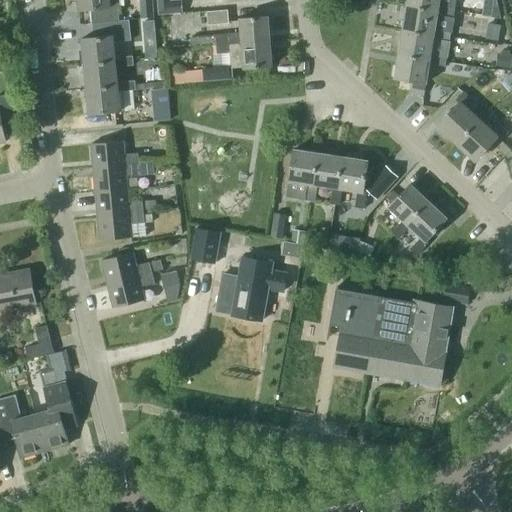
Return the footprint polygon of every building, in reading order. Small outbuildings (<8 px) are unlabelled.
[(91,9),(92,23),(120,20),(118,6),(121,6),(120,0),(77,0),(79,10),(91,9)] [(150,0),(137,0),(139,19),(153,19),(150,0)] [(172,0),(171,0),(170,0),(156,0),(158,15),(182,13),(181,0),(172,0)] [(407,0),(407,4),(438,9),(438,5),(438,0),(407,0)] [(491,0),(483,0),(482,14),(501,17),(498,1),(491,0)] [(455,17),(453,17),(454,8),(438,5),(438,9),(407,4),(403,28),(434,33),(434,30),(450,32),(450,33),(452,34),(455,17)] [(208,25),(228,23),(227,10),(207,11),(208,25)] [(216,45),(270,41),(268,16),(240,18),(241,32),(214,34),(215,45),(216,45)] [(120,20),(92,23),(93,37),(82,38),(84,63),(115,60),(115,57),(113,41),(131,40),(129,19),(120,20)] [(155,20),(153,20),(143,21),(144,31),(155,30),(155,20)] [(486,30),(499,32),(500,25),(487,23),(486,30)] [(450,32),(434,30),(434,33),(403,28),(399,53),(430,58),(430,54),(433,39),(449,42),(450,33),(450,32)] [(214,34),(191,36),(192,47),(196,46),(206,45),(206,46),(207,46),(210,46),(215,45),(214,34)] [(215,45),(216,54),(230,53),(231,67),(232,67),(244,66),(244,67),(272,65),(270,41),(216,45),(215,45)] [(501,54),(500,66),(511,66),(511,54),(509,55),(509,50),(502,50),(501,54)] [(430,58),(399,53),(395,78),(414,81),(426,83),(429,63),(445,66),(446,57),(430,54),(430,58)] [(84,63),(86,88),(118,85),(117,82),(116,66),(133,65),(133,55),(115,57),(115,60),(84,63)] [(203,69),(204,80),(204,81),(233,78),(232,67),(231,67),(203,69)] [(160,69),(147,70),(148,83),(161,82),(160,69)] [(203,69),(168,72),(169,83),(196,81),(204,80),(203,69)] [(135,80),(117,82),(118,85),(86,88),(89,114),(120,111),(118,91),(136,89),(135,80)] [(414,81),(412,91),(424,93),(426,83),(414,81)] [(168,88),(154,90),(155,105),(169,103),(168,88)] [(456,143),(478,119),(467,109),(474,101),(463,91),(455,99),(459,103),(438,125),(456,143)] [(0,143),(4,143),(0,122),(0,112),(14,109),(11,94),(0,95),(0,143)] [(489,128),(478,119),(456,143),(475,160),(496,137),(499,140),(507,131),(495,121),(489,128)] [(127,127),(127,137),(157,135),(156,124),(127,127)] [(91,143),(94,168),(139,163),(138,153),(124,154),(123,140),(91,143)] [(511,149),(504,142),(498,149),(506,156),(511,149)] [(314,184),(318,153),(293,149),(289,180),(308,183),(306,199),(315,201),(318,185),(314,184)] [(314,184),(318,185),(333,187),(330,203),(340,204),(342,188),(338,188),(343,157),(318,153),(314,184)] [(368,161),(343,157),(338,188),(342,188),(357,191),(355,207),(364,208),(367,191),(364,191),(368,161)] [(154,163),(139,164),(139,163),(94,168),(96,191),(127,189),(126,176),(155,173),(154,163)] [(385,166),(365,189),(368,192),(376,200),(397,177),(385,166)] [(429,201),(410,184),(389,207),(403,220),(392,232),(399,239),(410,226),(407,224),(429,201)] [(96,191),(98,215),(143,211),(142,200),(128,202),(127,189),(96,191)] [(143,201),(144,208),(156,207),(156,200),(143,201)] [(407,224),(410,226),(421,237),(410,249),(417,255),(429,243),(426,241),(447,218),(429,201),(407,224)] [(100,240),(146,236),(144,222),(144,216),(143,211),(98,215),(100,240)] [(282,238),(286,215),(279,214),(274,213),(271,236),(282,238)] [(152,214),(144,215),(144,216),(144,222),(153,221),(152,214)] [(195,226),(190,258),(214,262),(219,231),(195,226)] [(320,226),(318,243),(327,244),(329,228),(320,226)] [(294,228),(292,241),(304,242),(305,230),(294,228)] [(329,248),(329,249),(341,251),(343,235),(332,233),(329,248)] [(282,251),(282,253),(299,256),(301,257),(301,255),(303,245),(284,242),(282,251)] [(360,242),(356,252),(363,254),(370,257),(371,255),(374,247),(360,242)] [(108,283),(152,272),(150,262),(136,265),(132,252),(102,259),(108,283)] [(283,291),(286,273),(271,270),(272,262),(242,257),(232,314),(262,320),(268,288),(283,291)] [(150,262),(152,272),(163,270),(161,259),(150,262)] [(314,274),(330,277),(332,264),(316,261),(314,274)] [(497,273),(503,266),(496,261),(491,267),(497,273)] [(0,310),(34,304),(28,268),(0,273),(0,310)] [(176,271),(160,275),(163,287),(179,283),(176,271)] [(152,272),(108,283),(114,307),(144,300),(141,287),(155,283),(152,272)] [(446,286),(443,299),(468,304),(470,290),(446,286)] [(443,352),(452,307),(415,300),(414,303),(336,289),(329,324),(342,327),(335,365),(439,384),(445,352),(443,352)] [(25,347),(28,359),(54,352),(47,325),(35,328),(39,343),(25,347)] [(64,424),(75,421),(76,421),(65,381),(67,381),(65,372),(67,371),(62,351),(46,355),(50,369),(39,372),(43,387),(49,410),(35,414),(45,450),(69,444),(64,424)] [(45,450),(35,414),(21,418),(15,395),(0,398),(0,425),(4,441),(15,438),(20,457),(45,450)]
